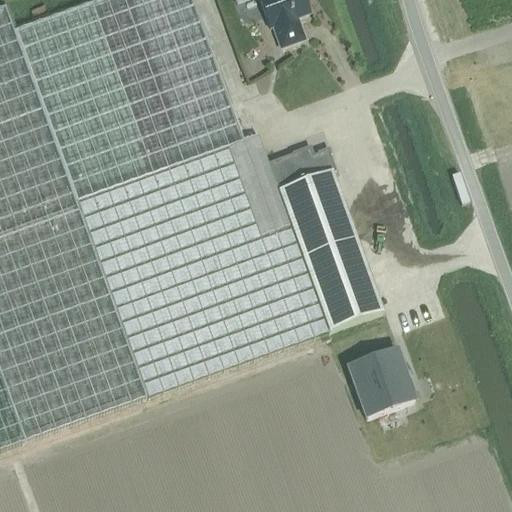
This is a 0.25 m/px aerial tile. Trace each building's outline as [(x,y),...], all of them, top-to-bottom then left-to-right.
[(246,142),(195,0),(117,0),(18,37),(76,205),(246,142)] [(265,0),(260,2),(270,31),(274,29),(281,50),(304,42),(299,28),(297,29),(294,22),(310,16),(303,0),(265,0)] [(18,37),(8,9),(0,12),(0,453),(145,402),(76,205),(18,37)] [(246,142),(76,205),(145,402),(329,335),(267,165),(258,138),(246,142)] [(329,335),(382,316),(332,175),(335,174),(327,152),(305,160),(302,153),(267,165),(329,335)] [(410,209),(386,217),(390,230),(414,221),(410,209)] [(366,423),(414,406),(396,354),(348,372),(366,423)]
